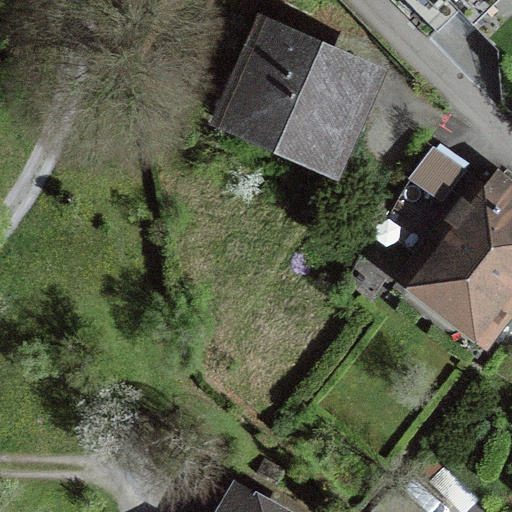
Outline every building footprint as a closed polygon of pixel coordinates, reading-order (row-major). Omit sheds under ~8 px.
[(448,0),(473,26),(499,0),(448,0)] [(302,49),(312,27),(281,13),(233,114),(329,156),(364,77),(302,49)] [(433,146),(408,178),(441,202),(466,169),(433,146)] [(511,186),(497,176),(487,189),(472,177),(458,195),(470,204),(414,277),(481,330),(511,289),(511,186)] [(264,457),(256,473),(276,484),(285,469),(264,457)] [(261,511),(240,500),(233,511),(261,511)]
